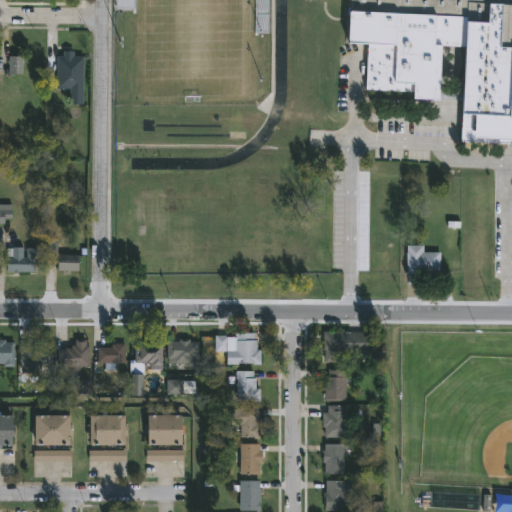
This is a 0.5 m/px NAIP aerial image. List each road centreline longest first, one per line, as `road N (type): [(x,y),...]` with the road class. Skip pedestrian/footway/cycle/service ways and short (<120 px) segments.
road 1 (residential): [(0,311),(511,314)]
road 2 (residential): [(97,312),(99,0)]
road 3 (residential): [(289,511),(289,315)]
road 4 (residential): [(0,495),(180,494)]
